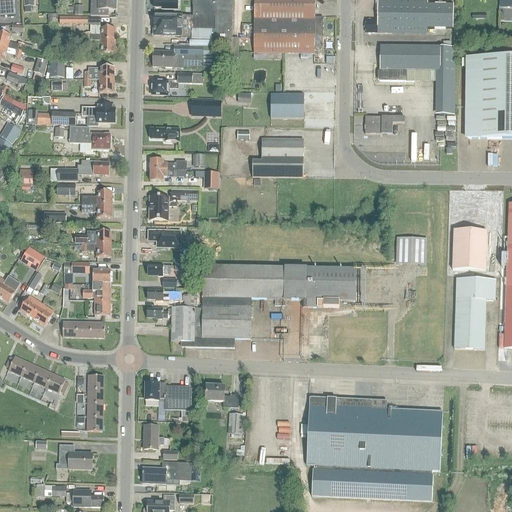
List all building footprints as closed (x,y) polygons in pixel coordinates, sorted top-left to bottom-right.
[(0,0),(0,17),(15,16),(13,0),(0,0)] [(33,0),(23,0),(23,8),(33,8),(33,0)] [(90,0),(90,17),(109,17),(109,11),(115,11),(115,0),(90,0)] [(192,0),(192,17),(188,16),(188,17),(181,17),(181,16),(153,16),(153,29),(154,29),(153,36),(179,37),(179,39),(189,39),(189,47),(203,47),(228,47),(228,59),(238,59),(238,39),(232,39),(232,0),(192,0)] [(177,0),(153,0),(154,9),(162,9),(162,10),(177,10),(177,0)] [(314,18),(314,2),(293,2),(292,0),(253,0),(254,1),(253,54),(314,55),(314,37),(317,37),(322,37),(323,18),(314,18)] [(366,21),(366,34),(427,35),(427,29),(453,29),(454,5),(427,5),(427,0),(377,0),(377,21),(366,21)] [(511,0),(502,0),(502,9),(511,9),(511,0)] [(90,33),(90,42),(115,42),(115,29),(100,29),(100,27),(90,27),(90,33)] [(0,33),(0,47),(7,49),(16,52),(22,53),(24,46),(18,44),(18,46),(9,43),(11,37),(0,33)] [(48,53),(50,43),(45,42),(42,51),(48,53)] [(115,42),(90,42),(90,43),(90,49),(100,49),(100,55),(114,55),(115,42)] [(174,53),(153,53),(153,68),(177,68),(177,70),(202,70),(203,47),(189,47),(174,47),(174,53)] [(379,82),(413,82),(413,71),(439,71),(440,47),(380,47),(379,71),(377,72),(377,80),(379,82)] [(468,139),(511,139),(511,59),(469,59),(468,139)] [(44,76),(48,63),(38,60),(34,73),(35,74),(44,76)] [(62,79),(62,63),(50,63),(50,79),(62,79)] [(24,69),(13,66),(11,71),(22,75),(24,69)] [(90,81),(92,81),(99,81),(114,81),(114,68),(99,68),(99,69),(90,69),(90,73),(90,81)] [(9,73),(6,81),(17,86),(18,85),(25,85),(27,81),(9,73)] [(177,90),(178,84),(202,85),(202,75),(177,74),(177,82),(167,82),(161,82),(161,83),(152,83),(152,89),(151,89),(151,94),(152,94),(152,96),(167,96),(167,95),(169,95),(169,90),(177,90)] [(114,81),(99,81),(99,94),(114,94),(114,81)] [(62,82),(51,82),(51,92),(62,92),(62,82)] [(0,93),(4,96),(8,89),(3,87),(2,88),(0,87),(0,93)] [(237,104),(250,104),(250,95),(237,95),(237,104)] [(270,119),(303,120),(304,96),(270,95),(270,119)] [(0,107),(20,118),(26,108),(18,104),(4,96),(0,104),(0,107)] [(220,103),(192,102),(191,116),(219,117),(220,103)] [(81,118),(87,118),(87,128),(98,128),(98,123),(115,123),(115,110),(113,110),(113,106),(97,106),(97,109),(82,108),(81,118)] [(37,114),(29,113),(29,121),(28,121),(28,126),(37,127),(37,115),(37,114)] [(52,114),(52,115),(51,127),(75,127),(76,115),(52,114)] [(51,127),(52,115),(37,115),(37,127),(51,127)] [(365,118),(365,135),(392,136),(392,124),(404,124),(404,118),(365,118)] [(1,138),(13,145),(21,132),(9,125),(1,138)] [(108,135),(104,135),(104,136),(89,135),(89,129),(70,128),(69,144),(85,145),(85,154),(92,154),(92,151),(102,152),(102,151),(108,151),(108,150),(109,150),(109,148),(110,146),(111,139),(110,137),(110,136),(108,136),(108,135)] [(55,129),(55,139),(63,139),(63,129),(55,129)] [(150,130),(150,140),(164,140),(163,143),(179,144),(179,129),(171,129),(171,131),(165,131),(165,130),(150,130)] [(250,131),(238,132),(238,141),(250,141),(250,131)] [(0,140),(0,159),(3,162),(12,148),(8,145),(0,140)] [(252,178),(303,179),(303,141),(261,140),(261,162),(252,162),(252,178)] [(204,168),(204,156),(192,156),(192,168),(204,168)] [(77,166),(77,171),(58,170),(57,182),(77,183),(77,177),(94,177),(94,176),(108,176),(109,164),(100,164),(101,163),(94,163),(94,162),(89,162),(89,161),(86,161),(86,162),(81,162),(81,166),(77,166)] [(150,161),(150,172),(177,172),(186,172),(186,163),(176,163),(176,165),(163,165),(163,161),(150,161)] [(5,165),(1,172),(9,176),(13,169),(5,165)] [(177,172),(150,172),(150,182),(163,182),(163,178),(176,179),(185,179),(185,172),(177,172)] [(218,190),(218,174),(204,174),(204,178),(204,182),(208,182),(208,190),(218,190)] [(32,185),(32,177),(19,176),(18,185),(32,185)] [(57,185),(57,195),(75,196),(75,186),(57,185)] [(149,198),(149,221),(168,222),(168,220),(170,218),(170,216),(168,214),(168,208),(176,208),(176,202),(197,202),(197,192),(171,192),(171,200),(168,199),(149,198)] [(88,206),(92,206),(112,206),(112,193),(97,193),(97,198),(88,198),(88,206)] [(511,205),(508,205),(507,249),(503,349),(511,349),(511,205)] [(88,206),(82,206),(82,214),(88,214),(88,213),(94,213),(94,212),(97,212),(97,219),(111,219),(112,206),(92,206),(88,206)] [(402,207),(400,247),(390,247),(385,346),(425,348),(432,209),(402,207)] [(44,214),(44,224),(66,224),(66,215),(44,214)] [(452,271),(485,272),(486,232),(453,231),(452,271)] [(149,233),(148,242),(157,242),(157,248),(174,249),(179,249),(180,233),(155,232),(155,233),(149,233)] [(111,233),(96,233),(96,240),(88,240),(88,237),(75,237),(75,245),(81,245),(111,246),(111,233)] [(36,237),(25,236),(24,243),(35,244),(36,237)] [(111,259),(111,246),(81,245),(81,253),(88,253),(88,252),(96,252),(96,259),(111,259)] [(35,264),(31,270),(35,273),(44,258),(28,248),(23,257),(35,264)] [(54,264),(52,270),(59,273),(61,267),(54,264)] [(71,275),(89,275),(89,264),(71,264),(71,275)] [(53,283),(57,272),(42,266),(32,289),(37,291),(42,278),(53,283)] [(148,267),(148,276),(157,277),(157,278),(163,278),(163,276),(170,276),(170,270),(172,270),(172,268),(163,267),(156,267),(148,267)] [(181,343),(181,348),(234,349),(234,340),(250,340),(251,300),(303,301),(302,308),(323,309),(339,309),(339,302),(355,302),(355,270),(203,267),(202,310),(194,310),(194,343),(181,343)] [(93,272),(92,286),(95,286),(95,288),(104,288),(111,288),(111,284),(110,284),(110,272),(93,272)] [(5,282),(0,290),(0,299),(8,305),(17,290),(20,286),(8,278),(5,282)] [(162,289),(177,289),(177,280),(163,280),(162,289)] [(495,281),(456,280),(454,350),(484,351),(485,302),(494,302),(495,281)] [(54,285),(52,289),(59,293),(61,288),(54,285)] [(95,299),(95,303),(110,303),(110,289),(111,289),(111,288),(104,288),(95,288),(95,286),(92,286),(92,292),(83,292),(83,299),(95,299)] [(163,292),(147,292),(147,301),(155,301),(155,302),(163,302),(163,301),(168,301),(180,301),(180,293),(168,293),(168,296),(163,295),(163,292)] [(184,296),(183,309),(196,309),(197,296),(184,296)] [(20,312),(32,320),(42,305),(29,297),(20,312)] [(110,303),(95,303),(94,317),(110,317),(110,303)] [(42,305),(32,320),(45,327),(54,313),(42,305)] [(172,317),(171,343),(181,343),(194,343),(194,310),(194,309),(172,309),(172,311),(172,317)] [(147,310),(147,319),(155,319),(155,320),(162,320),(162,319),(168,320),(168,317),(172,317),(172,311),(168,311),(168,314),(163,314),(163,311),(147,310)] [(77,324),(63,323),(62,339),(76,339),(77,324)] [(90,339),(91,324),(77,324),(76,339),(90,339)] [(104,340),(105,324),(91,324),(90,339),(104,340)] [(27,364),(14,358),(14,360),(11,365),(8,363),(5,368),(9,370),(8,372),(21,378),(27,364)] [(33,384),(40,370),(35,368),(28,364),(27,364),(21,378),(33,384)] [(40,370),(33,384),(46,389),(52,375),(40,370)] [(62,388),(64,383),(65,381),(52,375),(46,389),(59,395),(60,393),(64,394),(66,390),(62,388)] [(103,377),(88,377),(88,391),(103,391),(103,377)] [(145,385),(145,402),(159,402),(159,400),(165,400),(164,412),(190,412),(191,391),(165,391),(166,385),(145,385)] [(223,409),(237,409),(238,397),(231,397),(230,398),(224,398),(224,388),(206,387),(205,402),(223,403),(223,409)] [(103,391),(88,391),(88,405),(103,405),(103,391)] [(371,402),(309,399),(306,467),(314,467),(314,471),(312,471),(311,498),(431,503),(432,476),(431,476),(432,472),(440,473),(442,413),(371,410),(371,402)] [(103,405),(88,405),(87,419),(103,419),(103,405)] [(228,435),(241,436),(243,416),(229,415),(228,435)] [(103,419),(87,419),(87,433),(102,433),(103,419)] [(144,427),(143,450),(157,451),(157,446),(163,446),(164,439),(158,439),(158,428),(144,427)] [(68,471),(92,471),(92,455),(74,454),(74,447),(59,447),(59,466),(68,466),(68,471)] [(162,462),(177,462),(178,452),(163,452),(162,462)] [(143,470),(142,485),(165,485),(165,480),(191,481),(191,465),(162,464),(162,470),(143,470)] [(191,465),(191,475),(199,476),(200,466),(191,465)] [(44,497),(65,498),(66,487),(51,487),(44,487),(44,497)] [(85,508),(103,509),(103,498),(90,498),(91,492),(73,492),(73,508),(85,509),(85,508)] [(192,505),(192,511),(199,511),(199,502),(193,501),(193,498),(193,496),(179,495),(179,505),(192,505)] [(143,511),(142,511),(168,511),(169,511),(174,511),(174,510),(175,497),(164,497),(164,503),(147,502),(147,509),(145,509),(143,511)] [(202,511),(210,511),(211,497),(203,497),(202,511)]
